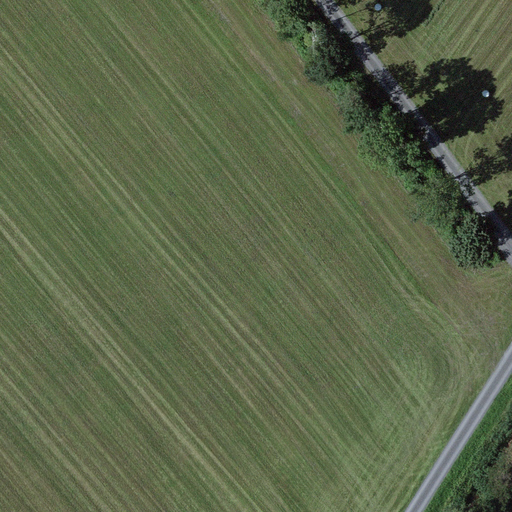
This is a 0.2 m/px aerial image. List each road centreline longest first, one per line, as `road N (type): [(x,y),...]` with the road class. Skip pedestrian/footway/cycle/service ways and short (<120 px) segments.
road 1 (track): [(511,248),(323,0)]
road 2 (track): [(511,353),(413,511)]
